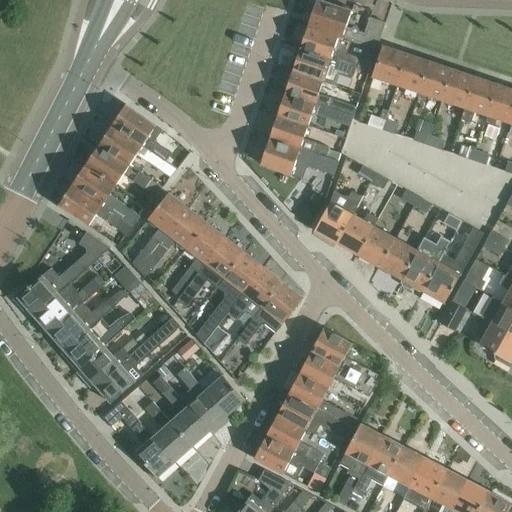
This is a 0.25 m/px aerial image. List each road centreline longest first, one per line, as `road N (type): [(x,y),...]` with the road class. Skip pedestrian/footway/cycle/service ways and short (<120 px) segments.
road 1 (residential): [(159,511),(54,395),(0,312)]
road 2 (residential): [(332,292),(204,511)]
road 3 (residential): [(332,292),(511,460)]
road 4 (residential): [(0,232),(86,58)]
road 5 (residential): [(86,58),(174,116),(222,163)]
road 6 (residential): [(222,163),(332,292)]
road 7 (residential): [(277,10),(222,163)]
